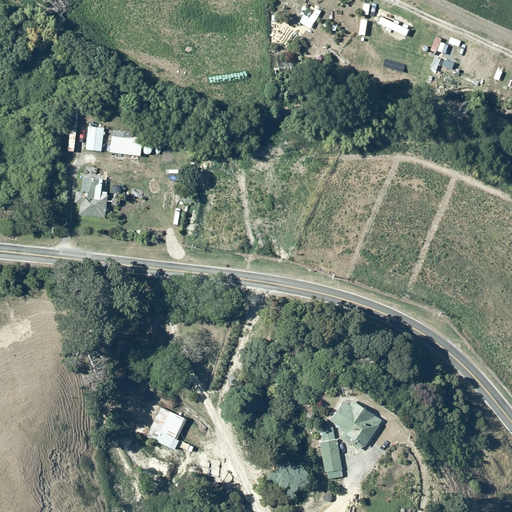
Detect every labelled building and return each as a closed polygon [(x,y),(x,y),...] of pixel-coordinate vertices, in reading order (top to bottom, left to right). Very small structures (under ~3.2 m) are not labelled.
[(313,23),(322,19),(317,9),(313,12),(311,8),(310,6),(302,10),(304,14),(299,22),(305,26),(311,17),(313,23)] [(87,119),(79,118),(77,139),(85,139),(87,119)] [(105,128),(89,126),(86,149),(102,151),(105,128)] [(143,140),(113,136),(111,152),(141,156),(143,140)] [(102,191),(103,178),(95,178),(96,168),(85,167),(82,191),(77,191),(76,202),(81,203),(80,214),(106,217),(109,192),(102,191)] [(331,420),(346,430),(341,437),(360,450),(365,443),(366,444),(385,418),(355,398),(352,403),(345,399),(331,420)] [(186,416),(161,406),(152,429),(147,427),(143,436),(175,449),(179,439),(177,438),(186,416)] [(343,475),(338,439),(336,439),(334,426),(320,428),(327,477),(343,475)]
